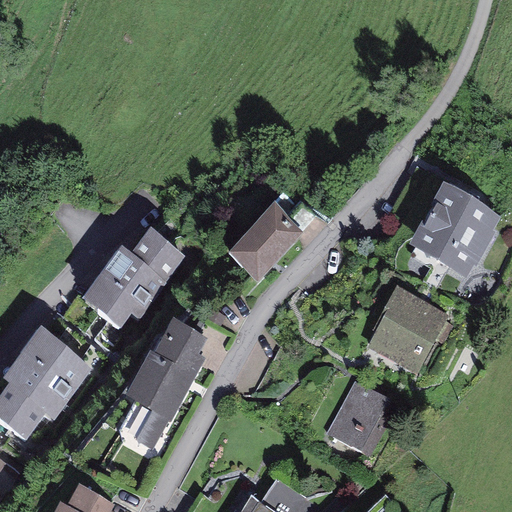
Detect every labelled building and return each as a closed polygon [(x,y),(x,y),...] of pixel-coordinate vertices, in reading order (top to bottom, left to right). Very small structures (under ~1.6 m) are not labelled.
[(506,221),(443,189),(412,251),(475,283),(506,221)] [(317,216),(288,191),(237,248),(266,273),(317,216)] [(183,263),(151,239),(130,267),(121,260),(87,305),(122,331),(132,317),(139,322),(183,263)] [(449,318),(397,293),(370,349),(421,374),(449,318)] [(214,337),(177,317),(123,418),(160,437),(214,337)] [(94,361),(44,330),(0,399),(0,410),(45,439),(94,361)] [(398,406),(353,382),(325,434),(371,458),(398,406)] [(110,511),(117,500),(82,482),(72,502),(63,497),(54,511),(110,511)] [(262,508),(253,502),(246,511),(310,511),(314,507),(278,483),(262,508)]
